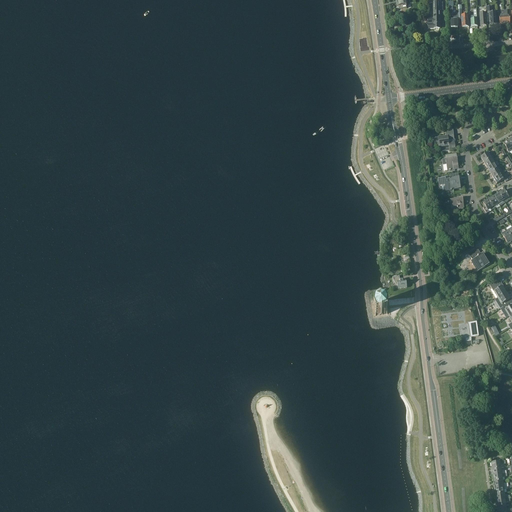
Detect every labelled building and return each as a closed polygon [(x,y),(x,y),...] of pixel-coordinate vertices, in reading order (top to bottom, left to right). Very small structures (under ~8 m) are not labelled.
[(433,19),(428,19),(428,29),(440,29),(439,10),(443,10),(443,2),(440,2),(433,2),(433,19)] [(458,15),(461,15),(462,27),(468,27),(467,19),(468,19),(467,12),(461,12),(461,6),(457,6),(457,10),(458,10),(458,15)] [(457,28),(457,20),(458,20),(458,17),(456,17),(456,14),(452,14),(453,7),(448,7),(448,23),(451,23),(451,27),(457,28)] [(486,7),(486,10),(486,13),(486,14),(489,14),(490,26),(496,25),(495,13),(493,13),(492,7),(486,7)] [(438,138),(439,152),(456,150),(454,136),(438,138)] [(511,150),(511,146),(509,141),(503,144),(508,151),(510,150),(511,151),(511,150)] [(490,156),(488,153),(481,157),(484,163),(493,157),(491,155),(490,156)] [(487,168),(495,164),(493,161),(494,160),(493,157),(484,163),(487,168)] [(458,168),(457,158),(442,160),(443,165),(446,165),(447,171),(455,170),(455,168),(458,168)] [(497,162),(495,164),(487,168),(490,173),(499,168),(498,166),(498,165),(497,162)] [(493,179),(501,174),(499,171),(501,170),(499,168),(490,173),(493,179)] [(497,184),(504,180),(505,182),(508,181),(505,176),(505,177),(503,173),(501,174),(493,179),(497,184)] [(461,189),(460,178),(460,177),(445,179),(445,178),(439,179),(440,185),(446,184),(447,191),(461,189)] [(510,200),(509,198),(504,190),(499,194),(505,204),(508,202),(508,201),(510,200)] [(494,197),(498,204),(501,203),(502,204),(504,203),(505,204),(499,194),(494,197)] [(500,207),(498,204),(494,197),(488,200),(493,208),(494,209),(496,208),(497,209),(500,207)] [(462,198),(450,200),(451,210),(464,208),(462,198)] [(494,209),(493,208),(488,200),(483,203),(485,207),(483,208),(486,214),(489,212),(488,211),(490,209),(491,211),(494,209)] [(511,239),(507,231),(501,234),(507,243),(509,242),(510,243),(511,241),(511,239)] [(470,261),(473,265),(474,265),(478,271),(490,264),(483,253),(480,255),(476,249),(468,254),(472,260),(470,261)] [(399,276),(392,277),(393,281),(395,282),(395,285),(396,285),(397,285),(398,289),(407,288),(406,287),(407,285),(406,284),(405,281),(402,281),(402,280),(400,280),(399,276)] [(499,279),(489,285),(493,292),(497,298),(506,293),(503,288),(504,288),(499,279)] [(500,309),(503,307),(511,301),(511,300),(510,297),(509,298),(506,293),(497,298),(494,300),(500,309)] [(381,316),(384,315),(387,313),(388,308),(385,302),(379,301),(374,304),(373,310),(375,315),(381,316)] [(511,301),(503,307),(505,310),(504,310),(508,317),(511,314),(511,301)] [(476,322),(475,322),(471,308),(471,307),(442,311),(442,312),(443,325),(443,328),(445,340),(446,340),(470,337),(479,336),(476,322)] [(494,326),(491,328),(495,337),(499,335),(494,326)] [(500,462),(491,463),(492,469),(501,468),(503,468),(503,464),(505,464),(505,461),(500,462)] [(506,474),(493,476),(494,482),(503,481),(502,478),(507,476),(506,474)] [(508,486),(494,488),(495,494),(504,493),(504,490),(509,489),(508,486)] [(510,499),(496,501),(497,507),(506,506),(505,503),(510,502),(510,499)]
